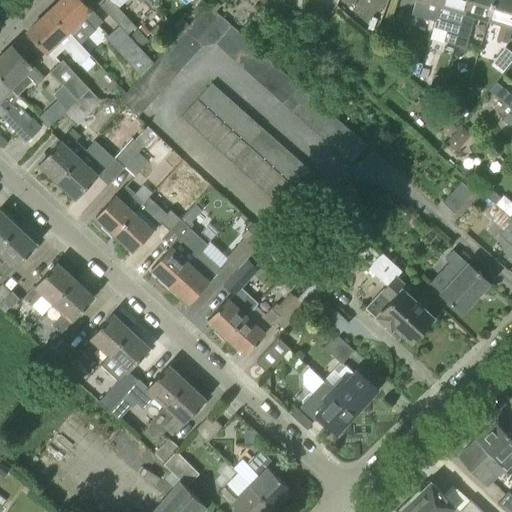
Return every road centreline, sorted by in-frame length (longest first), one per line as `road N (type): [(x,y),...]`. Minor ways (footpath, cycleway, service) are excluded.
road 1 (residential): [(354,497),(0,168)]
road 2 (residential): [(354,497),(511,354)]
